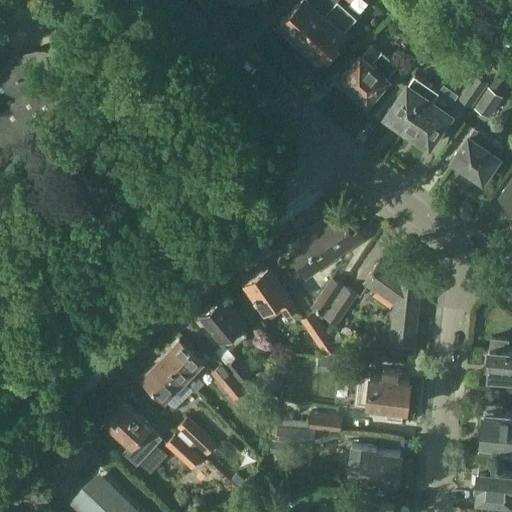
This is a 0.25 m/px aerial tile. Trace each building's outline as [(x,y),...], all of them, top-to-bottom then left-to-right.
[(327,10),(316,0),(299,0),(279,22),(298,40),(327,10)] [(422,19),(442,0),(415,0),(409,6),(422,19)] [(327,10),(298,40),(307,49),(305,51),(314,59),(316,57),(318,59),(321,56),(328,62),(338,51),(332,44),(354,20),(343,10),(335,2),(327,10)] [(28,50),(19,56),(0,69),(0,162),(94,93),(78,72),(67,58),(58,51),(50,49),(43,48),(35,48),(28,50)] [(353,94),(362,102),(364,99),(367,101),(387,78),(386,77),(397,64),(381,51),(370,63),(360,55),(340,78),(355,91),(353,94)] [(459,96),(471,105),(487,82),(474,73),(459,96)] [(431,99),(435,89),(414,74),(407,83),(405,87),(401,87),(398,92),(399,95),(385,114),(387,116),(387,119),(393,123),(396,122),(407,130),(431,99)] [(442,83),(437,90),(435,89),(431,99),(407,130),(429,145),(431,142),(434,142),(438,136),(437,133),(458,103),(453,99),(457,93),(442,83)] [(476,108),(488,116),(501,95),(489,87),(476,108)] [(483,178),(501,151),(504,147),(492,139),(475,126),(469,134),(453,158),(459,162),(457,165),(474,177),(476,174),(483,178)] [(511,177),(499,196),(511,204),(511,177)] [(306,277),(350,247),(359,240),(362,236),(351,220),(346,224),(338,214),(306,236),(308,238),(289,252),(306,277)] [(396,299),(391,343),(412,346),(420,278),(398,276),(390,270),(391,268),(380,260),(365,280),(377,288),(378,286),(396,299)] [(271,315),(281,307),(286,315),(297,309),(268,267),(245,282),(265,311),(267,309),(271,315)] [(311,306),(323,314),(343,285),(331,277),(311,306)] [(345,286),(325,315),(336,323),(356,293),(345,286)] [(224,337),(231,346),(246,334),(239,325),(243,322),(222,297),(201,315),(221,340),(224,337)] [(301,319),(315,339),(326,332),(312,311),(301,319)] [(161,356),(186,381),(196,390),(204,383),(194,373),(205,362),(180,336),(161,356)] [(511,349),(507,349),(508,338),(491,337),(490,347),(489,347),(488,365),(487,376),(511,378),(511,349)] [(186,381),(161,356),(142,375),(168,400),(186,381)] [(240,380),(249,372),(236,357),(227,365),(240,380)] [(221,363),(211,372),(219,381),(234,398),(244,389),(232,376),(221,363)] [(387,406),(386,416),(401,418),(403,408),(405,408),(409,377),(395,376),(396,369),(383,368),(382,374),(370,373),(370,374),(358,372),(357,387),(358,387),(356,401),(367,402),(367,404),(387,406)] [(106,420),(133,443),(126,450),(138,461),(161,435),(150,425),(124,401),(106,420)] [(511,415),(500,414),(501,404),(485,402),(484,412),(483,412),(480,441),(504,443),(504,446),(511,446),(511,415)] [(309,426),(339,430),(341,415),(311,412),(309,426)] [(187,415),(178,425),(208,453),(217,443),(187,415)] [(279,425),(278,438),(314,441),(315,428),(279,425)] [(175,433),(166,443),(192,467),(201,457),(175,433)] [(363,438),(362,443),(352,442),(348,473),(360,474),(360,475),(382,477),(381,486),(396,488),(397,478),(398,479),(401,451),(378,448),(378,445),(374,444),(374,439),(363,438)] [(479,458),(478,468),(476,486),(477,486),(476,497),(511,500),(511,471),(494,470),(495,460),(479,458)] [(140,511),(100,472),(73,503),(82,511),(140,511)] [(34,495),(16,511),(53,511),(47,506),(46,507),(34,495)] [(393,511),(394,503),(355,499),(355,501),(345,500),(343,511),(393,511)]
